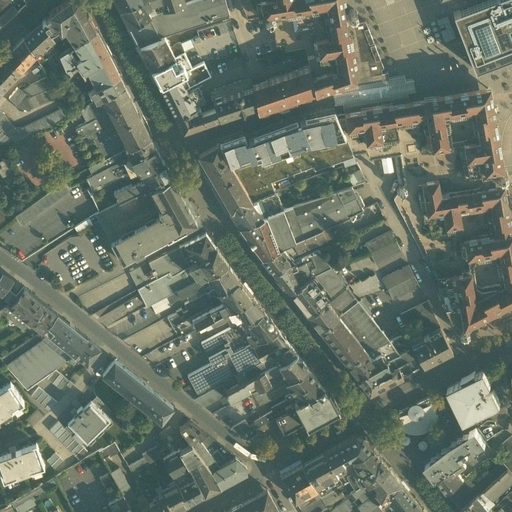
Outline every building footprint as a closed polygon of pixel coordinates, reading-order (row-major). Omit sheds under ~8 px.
[(0,0),(0,25),(27,1),(25,0),(0,0)] [(42,20),(43,21),(45,24),(30,34),(28,34),(24,38),(32,47),(35,55),(39,62),(42,60),(57,50),(60,52),(96,29),(95,28),(92,23),(93,23),(92,21),(88,16),(89,16),(88,14),(85,9),(85,8),(79,0),(65,0),(56,6),(49,13),(51,16),(46,19),(45,18),(42,20)] [(129,25),(154,13),(162,10),(162,11),(171,8),(185,3),(183,0),(141,0),(120,7),(129,25)] [(138,43),(139,44),(151,39),(164,35),(229,14),(225,0),(192,0),(185,3),(171,8),(162,11),(162,10),(154,13),(129,25),(129,26),(138,43)] [(241,0),(247,17),(264,14),(265,20),(269,23),(273,22),(273,27),(276,44),(284,43),(284,46),(285,50),(305,46),(309,65),(314,86),(314,87),(320,86),(322,84),(331,83),(333,80),(339,79),(339,83),(356,77),(346,24),(345,16),(345,15),(342,0),(241,0)] [(511,0),(484,0),(453,12),(458,27),(460,26),(470,54),(469,54),(475,69),(511,55),(511,0)] [(350,10),(347,13),(348,17),(351,19),(355,18),(357,15),(357,11),(354,9),(350,10)] [(344,112),(344,113),(408,101),(407,92),(414,91),(412,79),(405,80),(404,76),(389,78),(388,72),(382,73),(381,69),(384,68),(365,20),(346,24),(356,77),(339,83),(341,91),(334,93),(336,104),(343,103),(344,112)] [(23,37),(24,38),(28,34),(30,34),(45,24),(43,21),(33,27),(34,28),(30,30),(30,31),(23,37)] [(135,45),(138,43),(129,26),(126,28),(135,45)] [(460,26),(458,27),(469,54),(470,54),(460,26)] [(78,62),(83,69),(109,55),(106,49),(108,48),(96,28),(96,29),(60,52),(68,72),(70,71),(70,70),(71,69),(72,68),(72,67),(72,66),(78,62)] [(151,68),(175,56),(170,47),(164,35),(151,39),(139,44),(151,68)] [(0,89),(2,91),(35,55),(32,47),(24,38),(23,37),(0,62),(0,89)] [(180,42),(170,47),(175,56),(184,51),(180,42)] [(192,67),(184,51),(175,56),(151,68),(160,84),(179,74),(180,74),(180,73),(187,70),(192,67)] [(88,69),(91,76),(114,65),(109,55),(83,69),(85,71),(88,69)] [(187,70),(180,74),(179,74),(181,77),(186,88),(211,75),(203,61),(192,67),(187,70)] [(91,76),(96,86),(119,74),(114,65),(91,76)] [(309,87),(314,86),(309,65),(265,80),(270,100),(305,89),(308,90),(309,87)] [(70,71),(68,72),(71,79),(77,77),(73,69),(70,71)] [(96,100),(102,96),(124,85),(119,74),(96,86),(90,89),(96,100)] [(181,77),(179,74),(160,84),(176,116),(187,111),(196,106),(188,91),(186,88),(181,77)] [(26,93),(31,96),(53,87),(47,76),(21,89),(26,93)] [(210,91),(213,100),(253,86),(252,85),(249,77),(210,91)] [(320,86),(314,87),(315,91),(339,83),(339,79),(333,80),(331,83),(322,84),(320,86)] [(258,111),(271,106),(270,100),(265,80),(252,85),(253,86),(253,87),(256,105),(258,111)] [(102,96),(119,128),(141,117),(140,116),(124,85),(102,96)] [(188,91),(196,106),(206,103),(200,91),(198,86),(188,91)] [(220,118),(237,112),(239,108),(247,105),(250,107),(251,107),(256,105),(253,87),(253,86),(213,100),(216,108),(219,118),(220,118)] [(315,91),(314,87),(314,86),(309,87),(308,90),(305,89),(270,100),(271,106),(315,91)] [(16,104),(26,93),(21,89),(18,87),(8,98),(16,104)] [(25,100),(29,109),(58,96),(53,87),(31,96),(26,98),(25,100)] [(498,151),(491,110),(491,107),(487,88),(424,99),(408,101),(409,105),(416,104),(419,105),(423,105),(424,103),(426,102),(429,104),(437,103),(438,100),(450,98),(452,100),(456,99),(456,97),(464,96),(464,98),(470,97),(472,95),(480,93),(485,96),(487,111),(486,113),(487,121),(489,122),(494,150),(498,151)] [(26,98),(31,96),(26,93),(16,104),(15,105),(28,110),(29,109),(25,100),(26,98)] [(416,150),(494,150),(489,122),(487,121),(486,113),(487,111),(485,96),(480,93),(472,95),(470,97),(464,98),(464,96),(456,97),(456,99),(452,100),(450,98),(438,100),(437,103),(429,104),(426,102),(424,103),(423,105),(419,105),(416,104),(409,105),(408,101),(344,113),(345,113),(346,113),(347,114),(346,117),(342,117),(338,118),(345,135),(352,152),(367,150),(370,158),(373,157),(393,154),(400,153),(416,150)] [(96,139),(119,128),(102,96),(96,100),(92,102),(89,104),(84,107),(80,110),(87,123),(76,128),(81,139),(84,138),(87,139),(88,141),(95,138),(96,139)] [(305,118),(335,111),(333,105),(294,114),(244,133),(242,128),(215,137),(218,142),(244,133),(246,139),(249,138),(248,138),(254,136),(254,135),(297,119),(297,121),(300,120),(300,119),(305,118)] [(183,130),(219,118),(216,108),(202,113),(202,111),(199,112),(196,106),(187,111),(176,116),(183,130)] [(0,126),(10,138),(15,143),(44,128),(69,116),(64,107),(22,128),(15,127),(0,111),(0,126)] [(230,163),(230,162),(255,153),(256,155),(260,154),(263,160),(304,144),(345,135),(338,118),(335,111),(305,118),(300,119),(300,120),(297,121),(297,119),(254,135),(254,136),(248,138),(249,138),(246,139),(244,133),(218,142),(230,163)] [(119,128),(122,134),(138,126),(145,125),(141,117),(119,128)] [(150,136),(145,125),(138,126),(122,134),(128,147),(150,136)] [(0,143),(0,144),(10,138),(0,126),(0,143)] [(96,139),(99,146),(122,134),(119,128),(96,139)] [(128,147),(122,134),(99,146),(106,159),(128,147)] [(352,152),(345,135),(304,144),(263,160),(260,154),(256,155),(255,153),(230,162),(253,201),(256,199),(270,194),(270,193),(275,191),(271,182),(313,166),(315,170),(342,160),(354,156),(352,152)] [(100,171),(123,159),(130,156),(155,144),(154,142),(150,136),(128,147),(106,159),(88,167),(92,175),(100,171)] [(224,213),(231,210),(229,209),(200,159),(197,154),(199,153),(203,151),(218,142),(215,137),(214,136),(188,151),(224,213)] [(218,142),(203,151),(204,153),(203,157),(200,159),(229,209),(231,210),(232,209),(232,210),(253,201),(230,162),(230,163),(218,142)] [(138,170),(162,158),(159,152),(155,144),(130,156),(134,163),(138,170)] [(441,300),(453,322),(455,322),(456,323),(462,322),(463,320),(467,319),(470,317),(473,316),(475,314),(483,313),(484,310),(486,310),(488,307),(488,306),(496,304),(497,302),(501,301),(504,297),(511,295),(511,255),(511,248),(509,247),(506,231),(507,229),(505,217),(503,215),(498,188),(494,184),(492,185),(491,181),(493,181),(491,169),(495,164),(492,153),(494,150),(416,150),(421,180),(405,183),(404,183),(403,184),(399,185),(396,188),(397,193),(394,198),(426,262),(435,260),(441,300)] [(416,150),(400,153),(405,183),(421,180),(416,150)] [(511,299),(511,230),(503,180),(501,180),(497,178),(496,174),(499,170),(501,170),(498,151),(494,150),(492,153),(495,164),(491,169),(493,181),(491,181),(492,185),(494,184),(498,188),(503,215),(505,217),(507,229),(506,231),(509,247),(511,248),(511,255),(511,295),(504,297),(501,301),(497,302),(496,304),(488,306),(488,307),(486,310),(484,310),(483,313),(475,314),(473,316),(470,317),(467,319),(463,320),(462,322),(456,323),(455,322),(453,322),(456,326),(463,325),(478,318),(508,302),(511,299)] [(400,153),(393,154),(399,185),(403,184),(404,183),(405,183),(400,153)] [(127,166),(134,163),(130,156),(123,159),(127,166)] [(356,162),(354,156),(342,160),(344,166),(356,162)] [(6,157),(0,160),(0,162),(2,166),(0,167),(0,169),(3,176),(14,170),(6,157)] [(163,160),(162,158),(138,170),(138,171),(139,172),(142,171),(163,160)] [(86,178),(92,189),(128,171),(129,173),(132,174),(138,171),(138,170),(134,163),(127,166),(123,159),(100,171),(92,175),(86,178)] [(144,190),(150,187),(152,186),(153,187),(172,177),(167,168),(164,163),(163,160),(142,171),(144,173),(147,179),(132,186),(131,183),(114,192),(119,202),(144,190)] [(366,181),(360,169),(347,176),(352,185),(366,181)] [(503,170),(501,170),(499,170),(496,174),(497,178),(501,180),(503,180),(505,180),(507,176),(507,172),(503,170)] [(139,172),(138,171),(132,174),(129,173),(128,171),(92,189),(93,193),(100,189),(118,179),(125,176),(129,176),(137,176),(144,173),(142,171),(139,172)] [(198,223),(172,177),(153,187),(152,186),(150,187),(162,208),(158,210),(161,215),(111,242),(122,263),(136,256),(144,252),(167,239),(168,240),(198,223)] [(105,191),(121,183),(118,179),(100,189),(102,191),(105,191)] [(15,217),(21,226),(71,189),(69,187),(64,181),(62,182),(15,217)] [(239,226),(262,257),(275,251),(283,247),(322,229),(329,226),(351,217),(350,216),(363,209),(361,206),(364,204),(359,196),(356,196),(351,186),(337,190),(301,203),(282,210),(263,217),(239,226)] [(95,214),(111,242),(161,215),(158,210),(162,208),(150,187),(144,190),(119,202),(95,214)] [(256,199),(263,217),(282,210),(275,191),(270,193),(270,194),(256,199)] [(232,210),(239,226),(263,217),(256,199),(253,201),(232,210)] [(371,204),(373,213),(381,212),(379,202),(371,204)] [(89,217),(74,227),(78,233),(93,225),(89,217)] [(322,229),(327,240),(334,237),(329,226),(322,229)] [(283,247),(290,255),(298,252),(327,240),(322,229),(283,247)] [(365,243),(371,253),(395,240),(390,230),(365,243)] [(184,256),(190,265),(216,247),(206,232),(179,246),(183,254),(184,256)] [(401,250),(395,240),(371,253),(376,263),(401,250)] [(153,271),(157,278),(169,271),(171,276),(190,265),(184,256),(183,254),(179,246),(148,262),(153,271)] [(228,263),(216,247),(190,265),(171,276),(172,276),(181,289),(210,273),(228,263)] [(262,257),(273,271),(283,264),(294,259),(290,255),(283,247),(275,251),(262,257)] [(306,270),(309,277),(330,267),(316,249),(295,259),(297,265),(306,260),(309,268),(306,270)] [(288,289),(299,284),(293,269),(298,266),(297,265),(295,259),(294,259),(283,264),(273,271),(288,289)] [(306,260),(297,265),(298,266),(293,269),(299,284),(306,281),(305,279),(309,277),(306,270),(309,268),(306,260)] [(181,298),(186,295),(203,286),(206,292),(208,291),(208,290),(217,285),(219,290),(239,279),(228,263),(210,273),(181,289),(177,291),(181,298)] [(382,278),(387,289),(414,276),(408,264),(382,278)] [(129,272),(138,289),(148,283),(144,275),(140,266),(129,272)] [(336,273),(330,267),(309,277),(327,300),(346,285),(343,282),(336,273)] [(0,274),(0,292),(2,293),(13,279),(13,278),(2,271),(0,274)] [(172,276),(171,276),(169,271),(157,278),(149,282),(148,283),(138,289),(142,297),(152,292),(157,301),(166,296),(167,296),(177,290),(177,291),(181,289),(172,276)] [(144,275),(148,283),(149,282),(157,278),(153,271),(144,275)] [(336,273),(343,282),(346,279),(339,271),(336,273)] [(419,285),(414,276),(387,289),(392,299),(419,285)] [(288,289),(308,315),(327,300),(309,277),(305,279),(306,281),(299,284),(288,289)] [(16,296),(24,287),(13,279),(2,293),(1,294),(0,295),(0,298),(8,305),(9,305),(10,304),(16,296)] [(196,326),(204,322),(252,296),(239,279),(219,290),(217,285),(208,290),(208,291),(206,292),(189,301),(184,303),(188,309),(183,312),(181,308),(175,311),(176,312),(167,317),(173,328),(177,326),(182,335),(197,328),(196,326)] [(357,300),(346,285),(327,300),(339,315),(357,300)] [(189,301),(206,292),(203,286),(186,295),(189,301)] [(8,305),(15,311),(30,292),(24,287),(16,296),(10,304),(9,305),(8,305)] [(166,296),(170,303),(171,303),(181,298),(177,291),(177,290),(167,296),(166,296)] [(15,311),(24,317),(31,323),(46,304),(30,292),(15,311)] [(147,307),(151,304),(157,301),(152,292),(142,297),(147,307)] [(166,296),(157,301),(151,304),(156,313),(172,305),(171,303),(170,303),(166,296)] [(235,316),(239,322),(241,321),(263,310),(252,296),(204,322),(207,328),(220,321),(220,322),(225,319),(225,318),(232,315),(235,316)] [(360,299),(357,300),(368,313),(370,311),(360,299)] [(308,315),(320,330),(339,315),(327,300),(308,315)] [(368,313),(357,300),(339,315),(352,332),(368,352),(389,341),(368,313)] [(406,324),(422,316),(432,311),(427,301),(401,314),(406,324)] [(41,333),(43,329),(57,313),(46,304),(31,323),(30,324),(41,333)] [(0,311),(22,329),(24,328),(18,324),(24,317),(15,311),(8,305),(0,310),(0,311)] [(271,311),(283,328),(285,326),(273,309),(271,311)] [(263,310),(241,321),(251,341),(277,327),(269,317),(263,310)] [(440,327),(432,311),(422,316),(428,328),(430,332),(440,327)] [(43,329),(49,334),(60,321),(57,313),(43,329)] [(70,324),(57,313),(60,321),(49,334),(56,340),(70,324)] [(225,318),(230,327),(239,322),(235,316),(232,315),(225,318)] [(320,330),(347,364),(368,352),(352,332),(339,315),(320,330)] [(24,328),(31,323),(24,317),(18,324),(24,328)] [(201,343),(208,356),(230,344),(233,351),(251,341),(241,321),(239,322),(230,327),(201,343)] [(199,332),(207,328),(204,322),(196,326),(197,328),(199,332)] [(56,340),(74,354),(87,338),(70,324),(56,340)] [(406,333),(409,338),(421,332),(423,330),(420,325),(406,333)] [(468,328),(465,326),(461,327),(459,330),(459,333),(462,336),(466,335),(468,332),(468,328)] [(277,327),(251,341),(261,359),(290,343),(277,327)] [(429,336),(442,329),(440,327),(430,332),(428,333),(429,336)] [(1,358),(27,388),(68,358),(74,355),(74,354),(56,340),(49,334),(43,329),(41,333),(40,333),(1,358)] [(412,345),(423,364),(449,350),(451,347),(445,336),(442,329),(429,336),(428,333),(423,336),(424,338),(412,345)] [(409,338),(412,345),(424,338),(423,336),(421,332),(409,338)] [(100,348),(87,338),(74,354),(74,355),(68,358),(74,363),(78,357),(87,365),(100,348)] [(208,356),(212,363),(212,364),(215,362),(229,354),(238,371),(261,359),(251,341),(233,351),(230,344),(208,356)] [(399,354),(389,341),(368,352),(372,358),(381,353),(387,360),(388,360),(389,359),(399,354)] [(234,373),(239,383),(252,376),(264,369),(279,363),(297,352),(290,343),(261,359),(238,371),(234,373)] [(407,362),(413,358),(409,350),(399,354),(389,359),(388,360),(393,369),(398,366),(407,362)] [(269,391),(287,381),(286,380),(308,366),(297,352),(279,363),(264,369),(271,383),(266,385),(269,391)] [(347,364),(357,376),(360,374),(369,369),(387,360),(381,353),(372,358),(368,352),(347,364)] [(234,373),(238,371),(229,354),(215,362),(212,364),(212,363),(188,376),(197,393),(234,373)] [(413,358),(407,362),(398,366),(403,375),(412,370),(418,367),(413,358)] [(103,374),(161,421),(173,407),(114,360),(103,374)] [(357,376),(362,383),(368,379),(370,381),(393,369),(388,360),(387,360),(369,369),(360,374),(357,376)] [(290,387),(293,391),(316,376),(308,366),(286,380),(287,381),(290,387)] [(398,366),(393,369),(370,381),(364,385),(370,392),(403,375),(398,366)] [(48,379),(52,382),(60,373),(55,369),(48,379)] [(266,385),(271,383),(264,369),(252,376),(257,385),(258,388),(259,389),(266,385)] [(448,387),(464,421),(501,403),(484,369),(448,387)] [(52,382),(57,386),(64,377),(60,373),(52,382)] [(230,399),(257,385),(252,376),(239,383),(226,390),(225,391),(227,393),(230,399)] [(293,391),(295,395),(298,399),(323,385),(324,385),(317,377),(316,376),(293,391)] [(57,386),(61,390),(69,381),(64,377),(57,386)] [(61,390),(66,394),(74,384),(69,381),(61,390)] [(252,392),(259,404),(272,398),(272,399),(288,390),(289,389),(288,389),(290,387),(287,381),(269,391),(266,385),(259,389),(258,388),(252,392)] [(0,388),(0,418),(24,402),(10,382),(0,388)] [(194,399),(203,406),(219,397),(227,393),(225,391),(226,390),(222,384),(194,399)] [(257,385),(230,399),(232,403),(252,392),(258,388),(257,385)] [(326,390),(323,385),(298,399),(285,406),(288,411),(279,415),(275,417),(276,418),(284,432),(308,419),(308,421),(335,407),(327,394),(326,391),(326,390)] [(31,396),(36,400),(43,391),(39,387),(31,396)] [(36,400),(40,404),(48,394),(43,391),(36,400)] [(223,403),(230,399),(227,393),(219,397),(223,403)] [(40,404),(45,407),(52,398),(48,394),(40,404)] [(298,399),(295,395),(286,399),(274,406),(279,415),(288,411),(285,406),(298,399)] [(96,396),(92,400),(100,408),(104,404),(96,396)] [(414,404),(412,404),(410,406),(409,408),(408,407),(399,412),(400,415),(399,416),(398,416),(397,416),(394,418),(396,422),(397,424),(400,427),(402,429),(405,430),(408,431),(411,432),(414,433),(419,432),(422,431),(425,430),(428,429),(431,426),(433,424),(435,421),(436,418),(437,416),(438,413),(433,412),(433,404),(432,403),(429,396),(416,403),(416,404),(414,404)] [(45,407),(49,411),(57,402),(52,398),(45,407)] [(68,422),(68,423),(77,431),(85,440),(87,441),(110,418),(100,408),(92,400),(91,399),(83,407),(81,404),(77,409),(73,412),(75,414),(75,415),(68,422)] [(254,421),(257,427),(276,418),(275,417),(279,415),(274,406),(271,408),(272,410),(254,421)] [(219,465),(216,461),(211,454),(207,448),(201,441),(199,438),(206,433),(190,420),(180,427),(191,442),(212,469),(219,465)] [(231,428),(241,435),(250,430),(248,425),(245,420),(231,428)] [(49,430),(54,434),(62,425),(58,421),(49,430)] [(248,425),(250,430),(257,427),(254,421),(248,425)] [(77,431),(68,423),(64,427),(67,430),(71,434),(72,436),(77,431)] [(54,434),(58,438),(67,430),(64,427),(62,425),(54,434)] [(166,429),(160,433),(163,439),(169,435),(174,432),(170,426),(166,429)] [(426,463),(437,476),(475,450),(486,442),(476,428),(461,437),(452,443),(449,445),(443,450),(438,454),(432,459),(427,463),(426,463)] [(58,438),(62,442),(71,434),(67,430),(58,438)] [(79,442),(81,444),(85,440),(77,431),(72,436),(75,438),(79,442)] [(166,442),(163,439),(160,433),(153,438),(157,445),(158,447),(166,442)] [(62,442),(66,447),(75,438),(72,436),(71,434),(62,442)] [(324,450),(334,468),(372,447),(363,435),(355,434),(324,450)] [(209,435),(203,439),(211,446),(217,441),(209,435)] [(511,454),(511,435),(501,444),(510,456),(511,454)] [(66,447),(71,451),(79,442),(75,438),(66,447)] [(207,448),(211,446),(203,439),(201,441),(207,448)] [(114,441),(105,447),(109,454),(110,456),(120,450),(114,441)] [(71,451),(75,455),(83,447),(81,444),(79,442),(71,451)] [(195,478),(204,495),(220,486),(212,469),(191,442),(179,449),(195,478)] [(475,450),(483,460),(493,452),(486,442),(475,450)] [(0,455),(0,471),(3,481),(44,466),(36,443),(0,455)] [(144,457),(148,464),(163,455),(158,447),(157,445),(142,453),(144,457)] [(87,451),(83,447),(75,455),(79,459),(87,451)] [(99,450),(103,458),(109,454),(105,447),(99,450)] [(334,468),(338,476),(343,473),(347,480),(369,466),(368,464),(380,456),(372,447),(334,468)] [(164,457),(176,480),(180,486),(195,478),(179,449),(178,450),(164,457)] [(216,450),(211,454),(216,461),(222,458),(216,450)] [(324,450),(302,462),(316,488),(321,496),(342,483),(338,476),(334,468),(324,450)] [(483,460),(475,450),(437,476),(448,490),(470,472),(483,460)] [(47,461),(51,465),(59,457),(55,452),(47,461)] [(110,456),(109,454),(103,458),(106,465),(113,461),(110,456)] [(212,469),(220,486),(246,472),(246,465),(235,456),(219,465),(212,469)] [(389,466),(380,456),(368,464),(369,466),(347,480),(343,473),(338,476),(342,483),(345,487),(348,492),(350,491),(366,481),(368,483),(375,478),(389,467),(389,466)] [(64,461),(59,457),(51,465),(55,469),(64,461)] [(135,477),(150,468),(148,464),(144,457),(128,466),(135,477)] [(503,460),(490,472),(484,477),(479,482),(473,488),(472,487),(461,498),(457,494),(453,497),(463,508),(509,467),(504,462),(503,460)] [(303,496),(312,491),(316,488),(302,462),(281,474),(295,500),(303,496)] [(136,497),(119,467),(111,472),(117,482),(123,495),(131,507),(133,511),(141,507),(136,497)] [(359,511),(362,510),(363,511),(401,481),(400,481),(389,467),(375,478),(368,483),(366,481),(350,491),(352,494),(329,511),(327,511),(324,511),(322,509),(317,511),(359,511)] [(463,508),(465,511),(489,511),(492,509),(490,507),(486,502),(490,498),(492,499),(493,498),(511,480),(511,470),(509,467),(463,508)] [(99,477),(105,488),(117,482),(111,472),(110,471),(99,477)] [(457,494),(461,498),(472,487),(473,488),(479,482),(476,479),(470,472),(448,490),(453,497),(457,494)] [(484,477),(482,474),(476,479),(479,482),(484,477)] [(16,506),(33,496),(34,496),(56,482),(53,477),(11,502),(14,507),(16,506)] [(179,486),(189,503),(204,495),(195,478),(180,486),(179,486)] [(179,486),(180,486),(176,480),(161,488),(163,492),(173,511),(189,503),(179,486)] [(386,511),(394,511),(396,511),(413,497),(401,481),(363,511),(376,511),(384,507),(383,505),(389,500),(393,505),(386,511)] [(320,497),(324,504),(343,492),(341,489),(345,487),(342,483),(321,496),(320,497)] [(155,489),(158,495),(163,492),(161,488),(160,486),(155,489)] [(321,496),(316,488),(312,491),(316,499),(320,497),(321,496)] [(273,511),(278,510),(267,489),(262,491),(263,494),(259,493),(242,502),(247,511),(273,511)] [(154,511),(172,511),(173,511),(163,492),(158,495),(159,497),(149,503),(154,511)] [(344,494),(343,492),(324,504),(326,507),(326,506),(344,494)] [(141,507),(149,503),(143,493),(136,497),(141,507)] [(112,511),(133,511),(131,507),(123,495),(108,503),(112,511)] [(23,511),(38,503),(34,496),(33,496),(16,506),(20,511),(23,511)] [(295,500),(300,509),(308,504),(303,496),(295,500)] [(300,509),(302,511),(317,511),(322,509),(326,507),(324,504),(320,497),(316,499),(308,504),(300,509)] [(418,511),(423,509),(413,497),(396,511),(394,511),(418,511)] [(496,501),(493,498),(492,499),(490,498),(486,502),(490,507),(496,501)] [(232,511),(247,511),(242,502),(230,508),(232,511)] [(133,511),(154,511),(149,503),(141,507),(133,511)]
